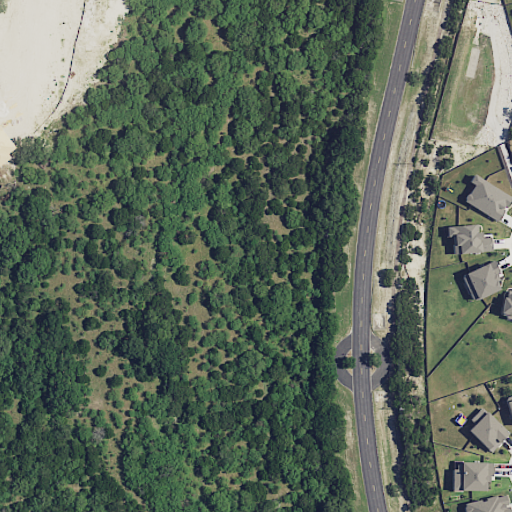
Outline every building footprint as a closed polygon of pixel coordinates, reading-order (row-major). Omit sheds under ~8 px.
[(464,201),(496,217),(507,194),(474,179),(464,201)] [(489,237),(478,238),(478,225),(445,226),(445,238),(451,238),(452,253),(490,252),(489,237)] [(489,452),(507,434),(485,411),(467,429),(489,452)] [(451,463),(451,491),(485,490),(484,478),(491,478),(491,462),(451,463)] [(507,511),(504,494),(461,503),(463,511),(507,511)]
